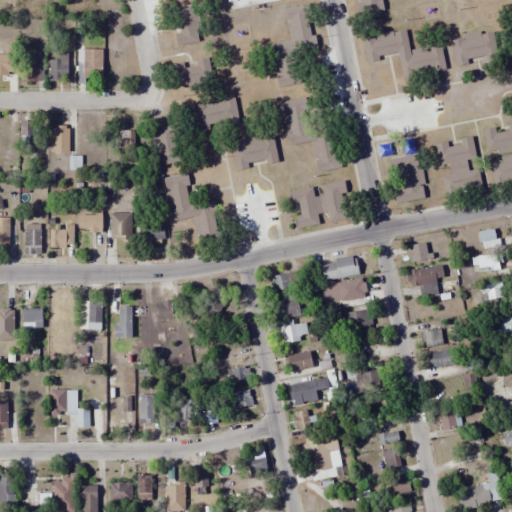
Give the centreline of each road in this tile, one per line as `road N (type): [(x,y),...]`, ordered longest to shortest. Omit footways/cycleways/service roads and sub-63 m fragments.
road 1 (residential): [(432,511),(328,0)]
road 2 (tertiary): [(511,205),(185,270),(0,274)]
road 3 (residential): [(274,423),(194,450),(0,452)]
road 4 (residential): [(290,511),(241,258)]
road 5 (residential): [(146,96),(0,101)]
